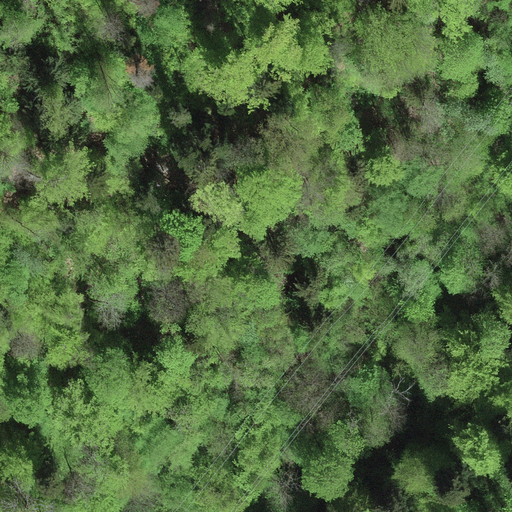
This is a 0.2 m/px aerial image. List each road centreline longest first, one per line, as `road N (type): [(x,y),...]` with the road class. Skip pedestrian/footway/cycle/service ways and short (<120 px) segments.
road 1 (track): [(511,288),(291,511)]
road 2 (track): [(468,332),(439,267),(442,223),(467,159),(511,92)]
